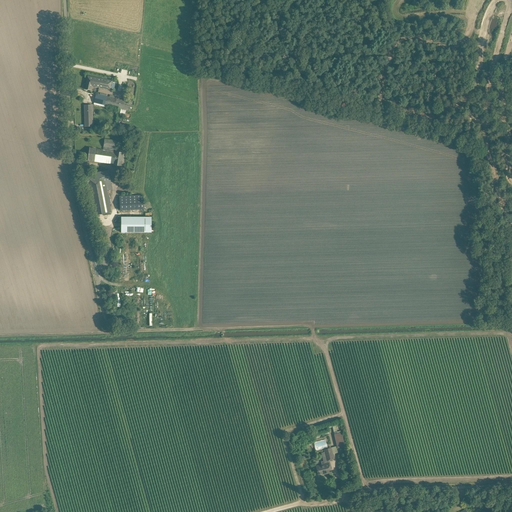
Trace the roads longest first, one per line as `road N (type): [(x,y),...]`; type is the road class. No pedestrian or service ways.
road 1 (track): [(56,511),(46,481),(38,344),(320,337),(343,414)]
road 2 (track): [(315,337),(312,326),(0,334)]
road 3 (track): [(348,496),(304,503),(284,433),(343,414),(365,494)]
road 4 (track): [(201,74),(197,330)]
road 5 (track): [(320,337),(508,332),(511,344)]
road 6 (track): [(312,326),(511,317)]
road 7 (track): [(348,496),(511,481)]
road 8 (unclassified): [(71,160),(64,0)]
